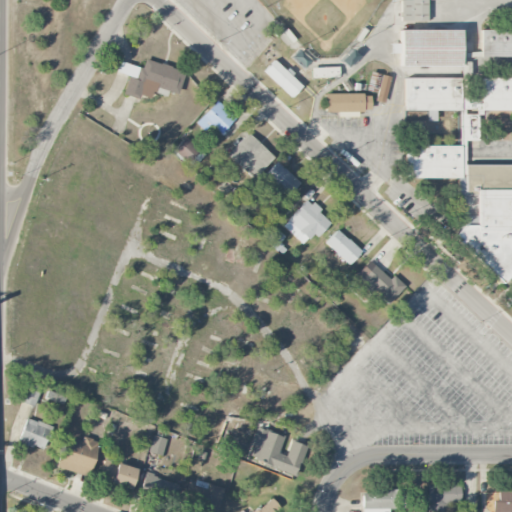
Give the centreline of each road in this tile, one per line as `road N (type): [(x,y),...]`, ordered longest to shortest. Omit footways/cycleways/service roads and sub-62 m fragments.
road 1 (residential): [(511,335),(155,0)]
road 2 (residential): [(0,252),(41,147),(128,0)]
road 3 (tertiary): [(511,457),(364,458),(332,487),(324,511)]
